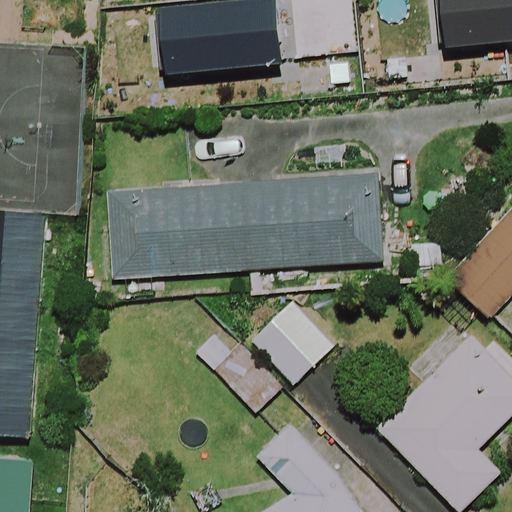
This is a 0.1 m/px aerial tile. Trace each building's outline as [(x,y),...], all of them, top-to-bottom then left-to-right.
[(511,0),(363,0),(369,58),(511,45),(511,0)] [(381,265),(375,177),(105,195),(112,304),(151,301),(150,281),(381,265)] [(0,435),(31,438),(45,214),(0,211),(0,435)] [(511,295),(511,214),(447,283),(488,321),(511,295)] [(334,350),(291,305),(251,343),(294,388),(334,350)] [(454,511),(465,511),(499,478),(476,455),(511,418),(511,378),(469,336),(374,432),(454,511)] [(232,356),(214,338),(196,357),(255,417),(280,392),(239,350),(232,356)] [(354,511),(303,427),(258,455),(287,504),(274,511),(354,511)] [(0,511),(33,511),(37,460),(0,457),(0,511)]
